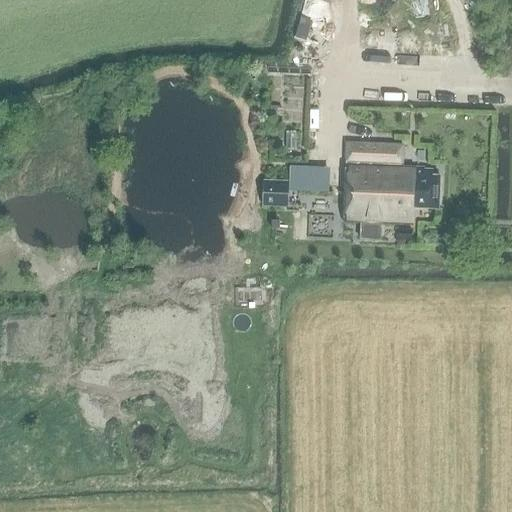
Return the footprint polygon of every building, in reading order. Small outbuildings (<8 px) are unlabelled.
[(401,7),(368,5),(366,51),(399,53),(401,7)] [(281,116),(281,106),(269,106),(269,116),(281,116)] [(295,149),(294,131),(283,131),(283,149),(295,149)] [(438,209),(440,177),(431,176),(432,170),(415,169),(415,168),(401,167),(402,147),(348,144),(344,222),(413,226),(414,208),(438,209)] [(288,181),(262,180),(261,207),(281,208),(282,187),(288,187),(288,181)] [(410,230),(398,229),(397,240),(410,241),(410,230)]
